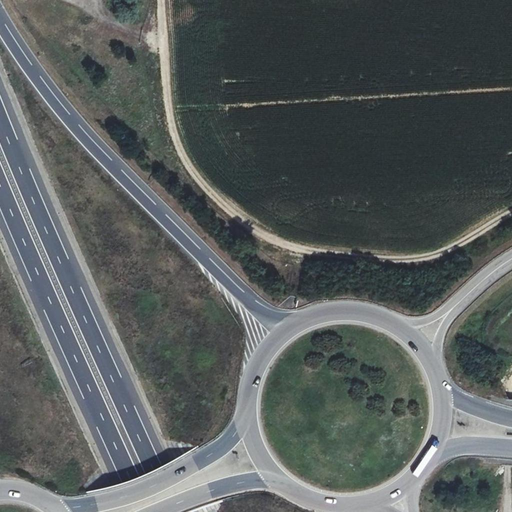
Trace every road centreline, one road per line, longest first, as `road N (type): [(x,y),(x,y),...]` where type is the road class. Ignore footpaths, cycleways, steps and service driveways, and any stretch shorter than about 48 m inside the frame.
road 1 (track): [(511,214),(414,265),(272,244),(194,176),(171,136),(159,0)]
road 2 (motorway): [(173,511),(0,118)]
road 3 (motorway): [(288,329),(232,287),(90,144),(0,25)]
road 4 (motorway): [(0,185),(144,511)]
road 5 (trunk): [(247,419),(213,451),(151,486),(54,507)]
road 6 (trunk): [(156,511),(273,476)]
